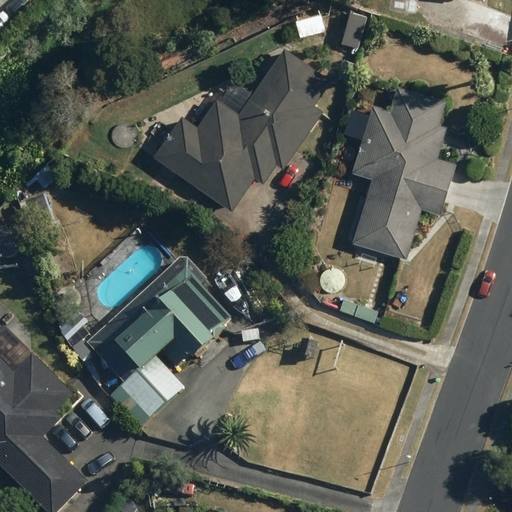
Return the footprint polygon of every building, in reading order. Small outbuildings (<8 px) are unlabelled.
[(349,14),(340,43),(355,48),(364,18),(349,14)] [(311,106),(329,82),(281,48),(235,115),(214,100),(194,128),(179,117),(151,157),(228,211),(252,178),(260,183),(273,165),(280,169),(320,112),(311,106)] [(435,125),(442,102),(396,88),(388,113),(371,107),(351,173),(371,179),(352,245),(404,260),(419,209),(437,214),(452,163),(435,158),(444,128),(435,125)] [(30,177),(42,188),(53,176),(41,165),(30,177)] [(40,199),(15,209),(25,232),(50,222),(40,199)] [(29,260),(21,263),(26,278),(35,275),(29,260)] [(348,271),(324,265),(318,292),(342,298),(348,271)] [(183,274),(102,346),(132,379),(110,400),(138,431),(182,390),(154,359),(159,355),(173,370),(184,361),(187,364),(208,345),(204,341),(226,322),(183,274)] [(229,276),(212,285),(226,312),(243,303),(229,276)] [(20,315),(3,298),(0,301),(0,325),(5,331),(20,315)] [(342,299),(338,311),(372,323),(376,312),(342,299)] [(283,332),(265,336),(274,373),(292,368),(283,332)] [(311,360),(315,346),(300,342),(299,346),(296,357),(311,360)] [(0,471),(42,511),(57,511),(84,484),(39,441),(58,421),(52,415),(69,397),(28,358),(11,376),(0,365),(0,471)]
